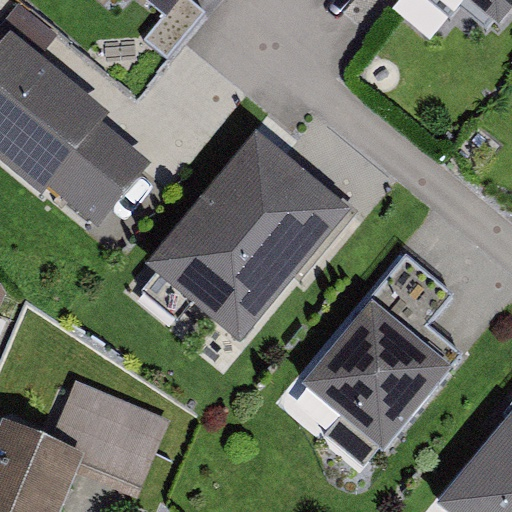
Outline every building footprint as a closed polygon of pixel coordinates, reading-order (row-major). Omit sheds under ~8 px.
[(187,0),(147,0),(171,19),(187,0)] [(511,0),(458,0),(500,35),(511,20),(511,0)] [(103,132),(111,123),(11,41),(0,54),(0,167),(44,204),(50,196),(103,132)] [(152,172),(103,132),(50,196),(99,236),(152,172)] [(362,223),(274,147),(163,275),(251,352),(362,223)] [(464,308),(416,267),(309,392),(388,458),(464,368),(434,343),(464,308)] [(60,449),(15,433),(0,475),(0,511),(70,511),(85,473),(159,500),(183,431),(80,394),(60,449)] [(511,511),(511,427),(449,504),(459,511),(511,511)]
